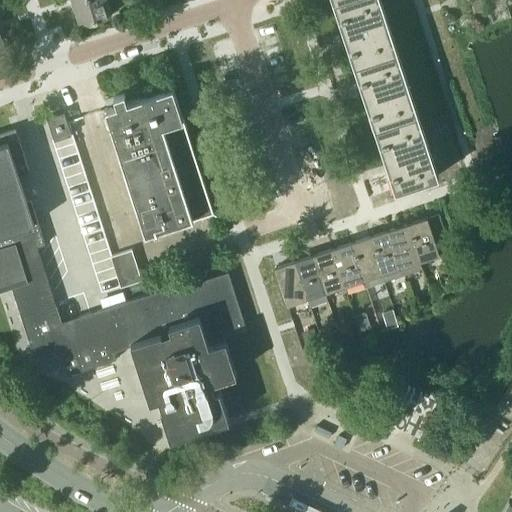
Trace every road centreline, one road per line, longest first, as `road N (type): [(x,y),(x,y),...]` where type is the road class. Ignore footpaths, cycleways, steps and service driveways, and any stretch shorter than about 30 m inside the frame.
road 1 (residential): [(0,80),(228,5)]
road 2 (residential): [(301,214),(228,5)]
road 3 (tertiary): [(109,511),(0,442)]
